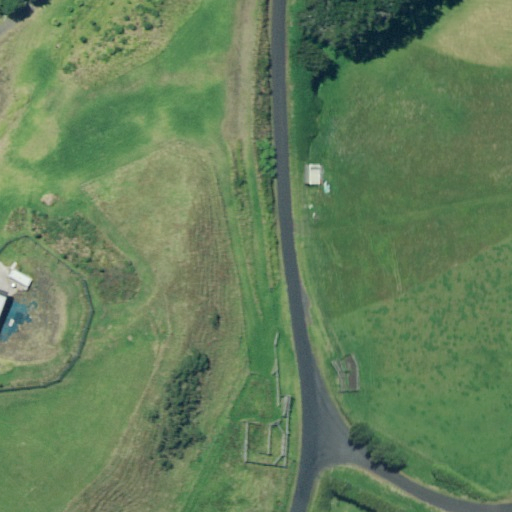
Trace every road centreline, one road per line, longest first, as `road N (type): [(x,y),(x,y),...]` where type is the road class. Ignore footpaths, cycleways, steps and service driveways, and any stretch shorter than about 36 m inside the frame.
road 1 (unclassified): [(291,0),(284,45),(321,431)]
road 2 (unclassified): [(321,431),(412,494),(462,511)]
